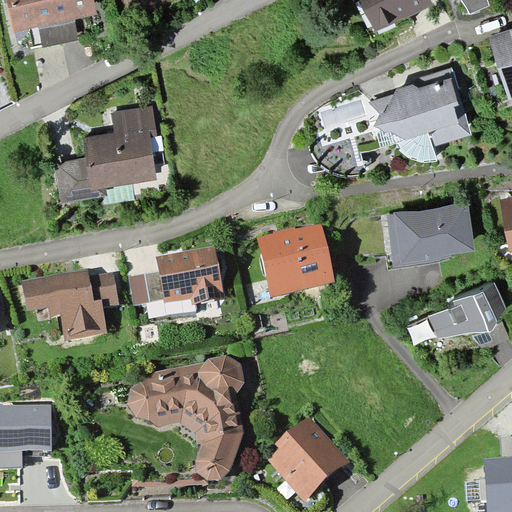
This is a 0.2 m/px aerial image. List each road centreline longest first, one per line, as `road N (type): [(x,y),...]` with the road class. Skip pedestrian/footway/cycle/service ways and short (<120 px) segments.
road 1 (residential): [(0,260),(181,227),(270,181)]
road 2 (residential): [(248,0),(0,124)]
road 3 (residential): [(270,181),(296,112),(322,91),(458,29)]
road 4 (residential): [(270,181),(326,193),(511,170)]
road 5 (residential): [(354,511),(511,378)]
